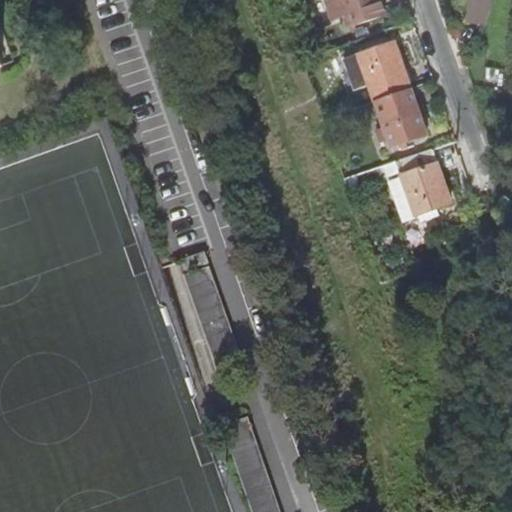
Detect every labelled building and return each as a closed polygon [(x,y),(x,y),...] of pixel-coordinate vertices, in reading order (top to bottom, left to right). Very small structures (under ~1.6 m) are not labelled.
[(376,0),(338,0),(348,25),(381,12),(376,0)] [(464,0),(466,20),(483,20),(484,6),(483,0),(464,0)] [(358,55),(373,101),(409,89),(392,43),(358,55)] [(409,89),(373,101),(388,147),(423,134),(409,89)] [(429,151),(396,162),(414,215),(447,203),(429,151)] [(207,266),(182,275),(217,375),(242,366),(207,266)] [(272,511),(241,418),(215,426),(245,511),(272,511)]
